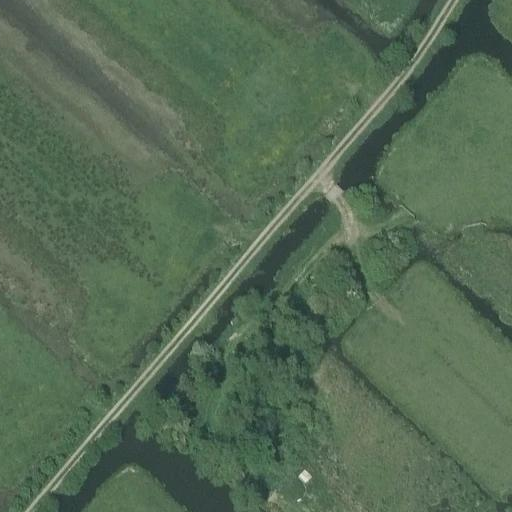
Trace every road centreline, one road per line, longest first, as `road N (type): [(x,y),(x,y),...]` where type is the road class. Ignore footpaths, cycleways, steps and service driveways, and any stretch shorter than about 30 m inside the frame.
road 1 (track): [(454,0),(420,54),(29,511)]
road 2 (track): [(318,175),(342,205),(359,273),(430,350)]
